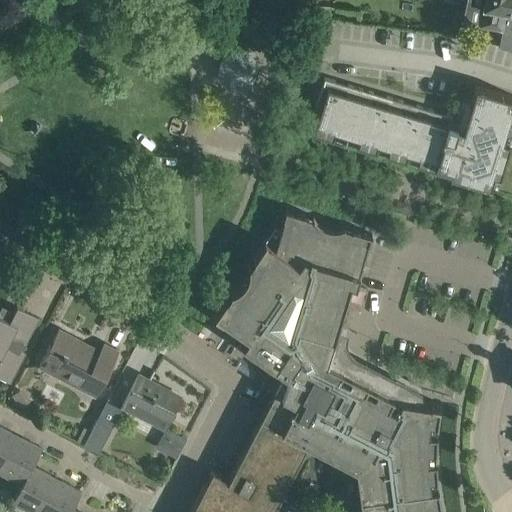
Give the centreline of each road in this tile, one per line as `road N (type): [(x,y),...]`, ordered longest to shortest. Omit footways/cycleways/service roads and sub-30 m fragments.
road 1 (residential): [(161,511),(234,385),(52,262),(0,238)]
road 2 (tertiary): [(511,502),(488,466),(485,439),(511,326)]
